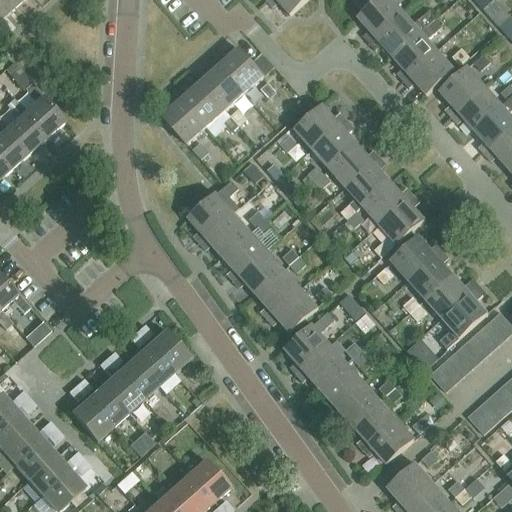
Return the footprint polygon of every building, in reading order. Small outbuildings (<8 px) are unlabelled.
[(0,0),(0,23),(12,13),(0,0)] [(0,0),(12,13),(26,0),(0,0)] [(270,0),(266,4),(273,11),(279,6),(290,18),(291,17),(310,0),(270,0)] [(363,0),(356,7),(364,16),(381,0),(363,0)] [(363,39),(369,46),(403,16),(388,0),(381,0),(364,16),(358,21),(369,33),(363,39)] [(418,22),(425,30),(435,21),(429,13),(418,22)] [(381,47),(392,59),(425,30),(418,22),(413,27),(403,16),(369,46),(374,52),(381,47)] [(435,21),(425,30),(432,38),(442,29),(435,21)] [(397,76),(403,84),(437,54),(427,42),(432,38),(425,30),(392,59),(403,71),(397,76)] [(453,59),(459,67),(469,59),(462,51),(453,59)] [(222,55),(213,62),(244,97),(263,80),(239,52),(227,63),(222,55)] [(437,54),(403,84),(409,91),(415,85),(426,98),(454,73),(437,54)] [(473,66),(480,73),(490,65),(483,57),(473,66)] [(213,75),(200,86),(225,114),(244,97),(213,62),(206,68),(213,75)] [(444,112),(451,120),(484,90),(467,70),(439,95),(450,108),(444,112)] [(36,105),(25,115),(23,117),(45,142),(64,125),(42,100),(43,99),(31,85),(24,91),(36,105)] [(260,92),(269,101),(276,94),(268,85),(260,92)] [(183,89),(176,96),(207,131),(225,114),(200,86),(188,97),(183,89)] [(500,96),(507,104),(511,98),(511,89),(510,87),(500,96)] [(463,122),(473,134),(501,109),(484,90),(451,120),(457,126),(463,122)] [(207,131),(176,96),(168,103),(175,109),(162,120),(187,148),(207,131)] [(478,150),(484,158),(511,132),(511,120),(509,117),(511,113),(511,98),(507,104),(501,109),(473,134),(484,145),(478,150)] [(18,121),(7,130),(5,132),(27,158),(45,142),(23,117),(25,115),(13,101),(6,107),(18,121)] [(295,134),(312,153),(346,123),(340,115),(334,120),(323,108),(320,111),(295,134)] [(239,112),(230,119),(238,129),(246,121),(239,112)] [(238,129),(230,119),(222,125),(230,136),(238,129)] [(0,136),(0,137),(0,136),(0,162),(9,173),(27,158),(5,132),(7,130),(0,122),(0,136)] [(312,153),(329,172),(357,147),(348,136),(352,131),(346,123),(312,153)] [(496,159),(507,171),(511,166),(511,132),(484,158),(490,164),(496,159)] [(280,147),(287,155),(296,147),(290,139),(280,147)] [(193,153),(201,162),(209,155),(201,145),(193,153)] [(329,172),(346,191),(381,161),(373,152),(367,157),(357,147),(329,172)] [(346,191),(363,210),(391,185),(380,172),(386,167),(381,161),(346,191)] [(0,181),(9,173),(0,162),(0,181)] [(307,177),(314,185),(323,177),(317,169),(307,177)] [(323,177),(314,185),(321,193),(330,185),(323,177)] [(222,192),(228,200),(239,192),(232,183),(231,184),(222,192)] [(363,210),(379,228),(414,198),(407,190),(401,195),(391,185),(363,210)] [(193,239),(199,246),(234,216),(216,196),(188,222),(199,234),(193,239)] [(414,198),(379,228),(397,248),(425,223),(414,210),(420,205),(414,198)] [(341,215),(347,223),(357,214),(350,206),(341,215)] [(248,222),(255,230),(266,221),(259,213),(248,222)] [(357,214),(347,223),(354,231),(364,222),(357,214)] [(211,248),(222,260),(250,235),(234,216),(199,246),(205,253),(211,248)] [(266,221),(255,230),(262,238),(272,229),(266,221)] [(227,277),(233,284),(267,254),(250,235),(222,260),(232,272),(227,277)] [(391,264),(408,284),(443,253),(436,246),(430,251),(419,239),(391,264)] [(373,253),(381,260),(390,252),(383,244),(373,253)] [(282,260),(289,268),(299,259),(292,251),(282,260)] [(408,284),(425,303),(453,278),(443,266),(449,261),(443,253),(408,284)] [(244,285),(256,298),(284,273),(267,254),(233,284),(238,291),(244,285)] [(299,259),(289,268),(294,273),(304,265),(299,259)] [(377,278),(383,286),(393,278),(386,270),(377,278)] [(260,314),(267,322),(301,292),(284,273),(256,298),(266,309),(260,314)] [(0,278),(0,312),(1,312),(11,302),(23,316),(30,310),(18,296),(17,297),(0,278)] [(425,303),(442,322),(476,291),(470,283),(464,289),(453,278),(425,303)] [(316,297),(322,305),(332,297),(325,289),(316,297)] [(476,291),(442,322),(459,341),(487,316),(476,303),(482,298),(476,291)] [(301,292),(267,322),(272,328),(278,323),(290,336),(318,311),(301,292)] [(403,308),(410,316),(420,308),(413,299),(403,308)] [(420,308),(410,316),(417,324),(426,315),(420,308)] [(0,325),(5,331),(12,325),(1,312),(0,312),(0,325)] [(511,328),(500,315),(491,324),(507,341),(511,336),(511,328)] [(491,324),(482,331),(498,349),(507,341),(491,324)] [(144,327),(137,334),(144,343),(152,337),(144,327)] [(290,370),(296,377),(330,347),(313,327),(284,352),(295,365),(290,370)] [(482,331),(474,339),(490,356),(498,349),(482,331)] [(144,343),(137,334),(130,340),(137,349),(144,343)] [(165,334),(149,348),(174,376),(190,362),(165,334)] [(437,346),(443,354),(453,345),(446,337),(437,346)] [(474,339),(465,346),(481,364),(490,356),(474,339)] [(345,354),(352,361),(362,352),(355,344),(345,354)] [(465,346),(457,354),(473,371),(481,364),(465,346)] [(308,379),(319,391),(347,366),(330,347),(296,377),(301,384),(308,379)] [(149,348),(134,362),(158,390),(174,376),(149,348)] [(362,352),(352,361),(358,369),(368,360),(362,352)] [(114,354),(106,361),(113,369),(120,363),(114,354)] [(457,354),(448,361),(464,379),(473,371),(457,354)] [(113,369),(106,361),(99,367),(106,375),(113,369)] [(448,361),(440,369),(456,386),(464,379),(448,361)] [(134,362),(119,375),(143,403),(158,390),(134,362)] [(323,408),(329,415),(364,385),(347,366),(319,391),(329,403),(323,408)] [(430,377),(446,395),(456,386),(440,369),(430,377)] [(119,375),(103,388),(128,416),(143,403),(119,375)] [(83,381),(76,388),(84,397),(91,391),(83,381)] [(511,381),(503,389),(511,398),(511,381)] [(378,391),(385,399),(395,390),(388,382),(378,391)] [(342,417),(352,429),(380,403),(364,385),(329,415),(335,422),(342,417)] [(84,397),(76,388),(69,395),(77,404),(84,397)] [(103,388),(88,402),(113,430),(128,416),(103,388)] [(511,398),(503,389),(494,396),(510,413),(511,411),(511,398)] [(395,390),(385,399),(392,407),(402,398),(395,390)] [(14,401),(21,409),(30,401),(23,393),(14,401)] [(494,396),(486,404),(501,421),(510,413),(494,396)] [(0,398),(0,427),(17,413),(2,397),(0,398)] [(30,401),(21,409),(27,416),(35,408),(30,401)] [(88,402),(72,416),(97,444),(113,430),(88,402)] [(356,445),(363,453),(397,422),(380,403),(352,429),(362,440),(356,445)] [(486,404),(478,411),(493,428),(501,421),(486,404)] [(493,428),(478,411),(468,420),(483,437),(493,428)] [(0,427),(0,451),(2,453),(30,428),(17,413),(0,427)] [(412,428),(419,436),(428,428),(421,420),(412,428)] [(397,422),(363,453),(368,459),(375,454),(386,467),(414,442),(397,422)] [(41,432),(48,439),(57,431),(50,423),(41,432)] [(2,453),(15,468),(43,443),(30,428),(2,453)] [(57,431),(48,439),(54,446),(63,438),(57,431)] [(490,455),(502,445),(494,436),(482,446),(490,455)] [(15,468),(28,483),(57,458),(43,443),(15,468)] [(438,461),(431,453),(421,462),(428,470),(438,461)] [(68,462),(74,470),(84,462),(77,454),(68,462)] [(496,463),(502,471),(511,464),(504,456),(496,463)] [(28,483),(42,499),(70,474),(57,458),(28,483)] [(84,462),(74,470),(80,477),(89,468),(84,462)] [(189,477),(213,505),(229,491),(205,463),(189,477)] [(393,509),(395,511),(402,511),(433,485),(416,466),(387,491),(398,503),(393,509)] [(70,474),(42,499),(53,511),(59,511),(84,490),(70,474)] [(174,491),(192,511),(205,511),(213,505),(189,477),(174,491)] [(448,492),(455,500),(465,491),(458,483),(448,492)] [(440,511),(450,504),(433,485),(402,511),(440,511)] [(158,504),(165,511),(192,511),(174,491),(158,504)] [(465,491),(455,500),(461,507),(471,499),(465,491)] [(232,511),(225,503),(217,510),(219,511),(232,511)]
